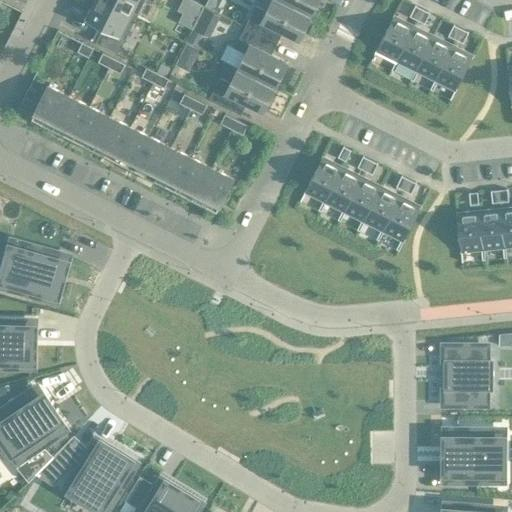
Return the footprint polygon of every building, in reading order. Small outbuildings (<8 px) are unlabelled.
[(136,17),(101,0),(90,0),(85,10),(88,11),(85,18),(84,19),(102,28),(95,42),(117,53),(124,39),(136,17)] [(101,0),(136,17),(144,0),(101,0)] [(311,15),(279,0),(271,0),(266,12),(255,6),(244,27),(271,41),(277,29),(298,40),(311,15)] [(279,0),(311,15),(318,0),(279,0)] [(409,16),(416,20),(422,9),(414,6),(409,16)] [(203,8),(193,29),(203,34),(213,13),(203,8)] [(429,13),(422,9),(416,20),(424,24),(429,13)] [(192,33),(196,18),(181,14),(177,29),(192,33)] [(413,27),(392,17),(371,60),(373,61),(379,50),(396,59),(390,70),(391,70),(396,59),(413,27)] [(447,36),(455,39),(460,29),(453,25),(447,36)] [(271,41),(244,27),(234,48),(245,53),(237,69),(274,87),(287,63),(265,52),(271,41)] [(416,69),(432,37),(413,27),(396,59),(391,70),(410,80),(416,69)] [(467,32),(460,29),(455,39),(462,43),(467,32)] [(435,79),(451,47),(432,37),(416,69),(410,80),(412,81),(418,70),(435,79),(429,89),(430,90),(435,79)] [(76,52),(88,58),(93,48),(81,42),(76,52)] [(185,43),(174,65),(188,71),(199,50),(185,43)] [(449,99),(450,100),(471,57),(451,47),(435,79),(430,90),(432,91),(437,80),(455,89),(449,99)] [(96,62),(109,68),(113,59),(101,53),(96,62)] [(113,59),(109,68),(119,74),(124,64),(113,59)] [(141,77),(154,83),(158,74),(146,68),(141,77)] [(274,87),(237,69),(230,83),(219,78),(208,99),(235,112),(241,101),(262,112),(274,87)] [(158,74),(154,83),(164,89),(169,79),(158,74)] [(68,96),(47,86),(31,118),(52,128),(68,96)] [(178,103),(190,109),(195,100),(183,94),(178,103)] [(89,107),(68,96),(52,128),(73,138),(89,107)] [(195,100),(190,109),(201,114),(205,105),(195,100)] [(109,117),(89,107),(73,138),(93,149),(109,117)] [(219,124),(231,130),(236,121),(224,114),(219,124)] [(130,127),(109,117),(93,149),(114,159),(130,127)] [(236,121),(231,130),(242,135),(246,126),(236,121)] [(134,169),(150,137),(130,127),(114,159),(134,169)] [(171,148),(150,137),(134,169),(155,180),(171,148)] [(343,147),(337,157),(345,161),(350,151),(343,147)] [(191,158),(171,148),(155,180),(175,190),(191,158)] [(364,171),(369,160),(362,157),(357,167),(364,171)] [(212,168),(191,158),(175,190),(196,200),(212,168)] [(325,201),(341,168),(321,158),(299,201),(300,201),(305,191),(323,199),(318,210),(320,211),(325,201)] [(371,175),(377,164),(369,160),(364,171),(371,175)] [(212,168),(196,200),(216,211),(232,179),(212,168)] [(344,210),(361,178),(341,168),(325,201),(320,211),(320,212),(326,201),(342,209),(337,220),(339,221),(344,210)] [(403,190),(408,180),(401,176),(395,187),(403,190)] [(364,220),(380,188),(361,178),(344,210),(339,221),(345,210),(362,219),(357,230),(358,231),(364,220)] [(410,194),(415,183),(408,180),(403,190),(410,194)] [(383,230),(399,197),(380,188),(364,220),(358,231),(359,231),(365,220),(381,229),(376,240),(378,240),(383,230)] [(506,189),(498,190),(499,202),(508,201),(506,189)] [(491,203),(499,202),(498,190),(490,191),(491,203)] [(477,192),(468,193),(469,205),(478,204),(477,192)] [(383,230),(378,240),(379,241),(384,230),(401,239),(395,249),(398,251),(420,207),(399,197),(383,230)] [(511,208),(500,210),(504,246),(505,258),(506,258),(505,246),(511,244),(511,208)] [(504,246),(500,210),(479,212),(482,248),(484,260),(483,248),(502,246),(503,258),(505,258),(504,246)] [(479,212),(456,214),(461,262),(462,262),(461,250),(480,248),(481,260),(484,260),(482,248),(479,212)] [(66,259),(13,244),(2,284),(55,299),(66,259)] [(37,323),(0,321),(0,368),(36,370),(37,323)] [(511,332),(499,334),(499,346),(511,345),(511,332)] [(443,388),(443,404),(485,404),(485,388),(480,388),(480,363),(485,363),(485,347),(443,346),(443,363),(446,363),(446,388),(443,388)] [(38,389),(0,413),(0,432),(17,458),(64,427),(38,389)] [(444,432),(444,479),(500,479),(500,432),(444,432)] [(133,463),(97,441),(68,488),(103,510),(133,463)] [(19,473),(28,481),(51,458),(42,449),(19,473)] [(136,506),(143,494),(150,484),(139,478),(125,500),(136,506)] [(191,511),(198,502),(162,480),(142,511),(191,511)]
